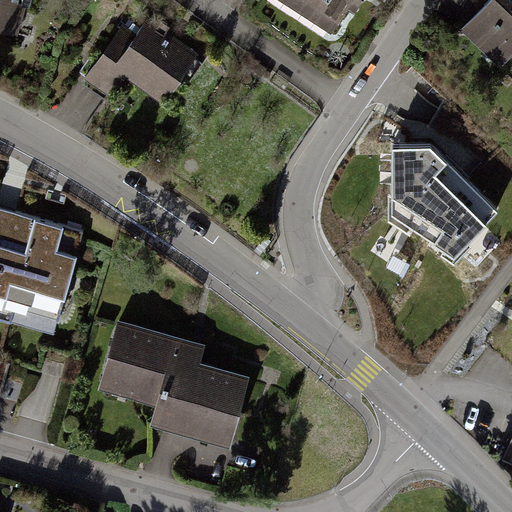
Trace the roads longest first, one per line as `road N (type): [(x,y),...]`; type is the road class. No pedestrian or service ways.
road 1 (residential): [(302,320),(84,167),(0,120)]
road 2 (residential): [(0,443),(239,511)]
road 3 (residential): [(349,108),(300,200),(317,280),(302,320)]
road 4 (residential): [(349,108),(198,0)]
road 5 (residential): [(405,409),(511,268)]
road 6 (residential): [(405,409),(302,320)]
road 7 (residential): [(425,0),(349,108)]
